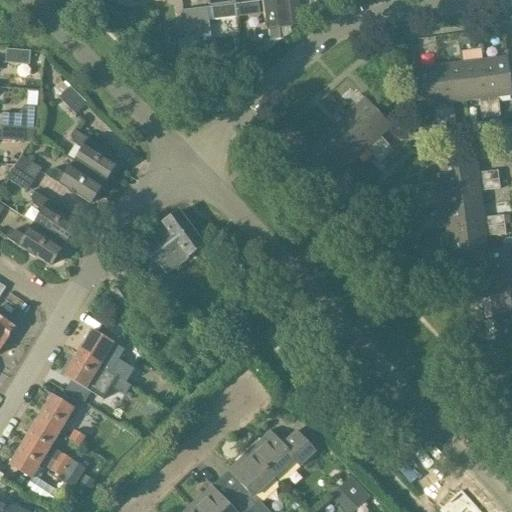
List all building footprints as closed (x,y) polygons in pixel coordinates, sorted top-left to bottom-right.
[(209,0),(211,8),(213,22),(236,20),(234,5),(233,0),(209,0)] [(287,0),(281,0),(275,1),(279,30),(291,29),(287,0)] [(263,2),(266,32),(269,31),(279,30),(275,1),(263,2)] [(206,9),(194,10),(197,40),(199,39),(210,38),(206,9)] [(185,41),(177,42),(178,55),(199,53),(197,40),(194,10),(181,12),(185,41)] [(280,40),(279,30),(269,31),(270,41),(280,40)] [(5,51),(4,65),(28,66),(30,52),(5,51)] [(511,98),(507,59),(484,62),(491,119),(500,118),(498,99),(511,98)] [(484,62),(461,64),(466,103),(480,101),(482,120),(491,119),(484,62)] [(461,64),(438,67),(445,125),(455,124),(453,105),(466,103),(461,64)] [(415,70),(419,109),(434,107),(436,126),(445,125),(438,67),(415,70)] [(59,99),(76,116),(86,106),(69,89),(59,99)] [(390,129),(364,100),(346,116),(386,159),(393,153),(380,139),(390,129)] [(1,114),(0,128),(24,130),(25,116),(1,114)] [(386,159),(346,116),(329,131),(356,161),(366,152),(378,166),(386,159)] [(0,128),(0,141),(23,143),(24,130),(0,128)] [(329,131),(312,147),(352,190),(359,184),(346,170),(356,161),(329,131)] [(83,152),(75,164),(105,184),(119,163),(89,143),(90,142),(75,132),(71,138),(73,146),(83,152)] [(332,182),(345,196),(352,190),(312,147),(295,163),(322,192),(332,182)] [(14,168),(15,168),(34,181),(41,170),(21,158),(14,168)] [(438,165),(441,189),(498,182),(497,173),(478,175),(476,161),(438,165)] [(62,186),(91,206),(105,184),(75,164),(66,178),(55,171),(48,173),(45,177),(61,188),(62,186)] [(6,180),(26,193),(34,181),(15,168),(14,168),(6,180)] [(441,189),(443,212),(482,207),(480,194),(499,191),(498,182),(441,189)] [(31,200),(32,207),(43,214),(35,227),(64,246),(78,225),(49,205),(49,204),(34,194),(31,200)] [(443,212),(446,234),(504,228),(503,218),(483,221),(482,207),(443,212)] [(203,249),(177,214),(129,250),(155,284),(203,249)] [(21,248),(50,268),(64,246),(35,227),(26,240),(16,233),(7,235),(5,239),(20,249),(21,248)] [(504,228),(446,234),(449,258),(484,254),(484,253),(487,253),(487,252),(486,239),(505,236),(504,228)] [(484,253),(484,254),(487,276),(511,272),(511,249),(487,252),(487,253),(484,253)] [(511,272),(487,276),(490,299),(511,295),(511,272)] [(511,295),(490,299),(493,321),(511,318),(511,295)] [(481,312),(468,313),(470,323),(482,322),(481,312)] [(496,345),(511,342),(511,318),(493,321),(496,345)] [(0,351),(8,340),(3,337),(10,326),(0,319),(0,351)] [(90,332),(77,355),(116,378),(120,381),(121,380),(126,383),(131,374),(116,365),(124,352),(113,346),(112,345),(90,332)] [(77,355),(63,378),(85,392),(102,402),(116,378),(77,355)] [(37,421),(59,435),(73,412),(51,398),(37,421)] [(23,444),(45,457),(59,435),(37,421),(23,444)] [(69,441),(80,447),(85,438),(74,432),(69,441)] [(248,455),(273,481),(293,463),(298,469),(307,460),(290,441),(281,449),(268,436),(248,455)] [(9,467),(31,481),(45,457),(23,444),(9,467)] [(56,463),(67,470),(72,462),(60,455),(55,463),(56,463)] [(240,487),(232,495),(248,511),(267,511),(255,498),(273,481),(248,455),(228,474),(240,487)] [(59,482),(73,491),(85,470),(72,462),(67,470),(62,478),(59,482)] [(67,470),(56,463),(51,472),(62,478),(67,470)] [(210,490),(190,509),(192,511),(248,511),(232,495),(222,503),(210,490)] [(338,490),(328,499),(340,511),(355,511),(357,510),(338,490)] [(475,511),(461,496),(443,511),(475,511)]
